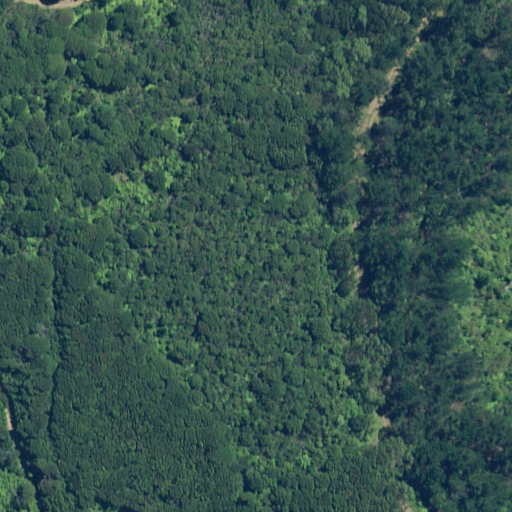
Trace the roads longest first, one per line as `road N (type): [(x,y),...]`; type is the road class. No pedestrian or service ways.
road 1 (track): [(408,511),(356,251),(361,138),(374,98),(446,0)]
road 2 (track): [(40,511),(0,384)]
